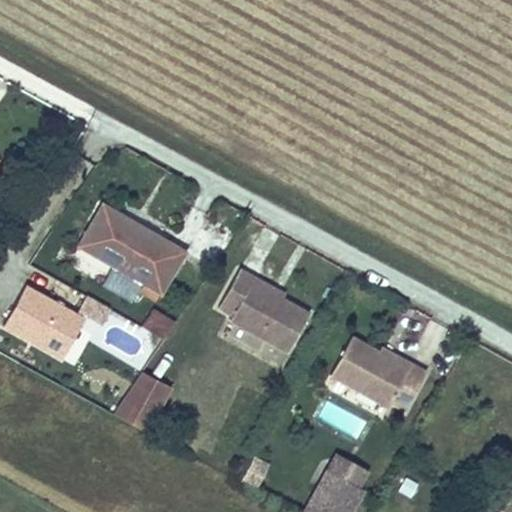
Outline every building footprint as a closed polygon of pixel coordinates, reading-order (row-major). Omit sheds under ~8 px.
[(117,214),(100,204),(77,245),(111,264),(100,283),(130,299),(140,280),(159,291),(182,250),(165,240),(161,247),(113,221),(117,214)] [(165,240),(117,214),(113,221),(161,247),(165,240)] [(279,299),(249,283),(252,277),(240,270),(220,306),(235,315),(232,321),(287,351),(307,314),(279,299)] [(252,277),(249,283),(279,299),(281,293),(252,277)] [(63,354),(83,319),(24,286),(4,321),(63,354)] [(112,308),(89,295),(82,309),(105,321),(112,308)] [(161,340),(173,323),(150,310),(140,328),(161,340)] [(405,370),(376,354),(349,338),(329,375),(386,406),(389,402),(404,411),(424,372),(409,364),(405,370)] [(380,347),(376,354),(405,370),(409,364),(380,347)] [(168,389),(139,373),(132,383),(163,400),(168,389)] [(132,383),(110,415),(145,433),(163,400),(132,383)] [(336,449),(326,469),(361,488),(371,468),(336,449)] [(277,466),(252,454),(239,480),(264,492),(277,466)] [(302,511),(347,511),(361,488),(326,469),(302,511)] [(411,497),(418,481),(404,475),(397,490),(411,497)]
